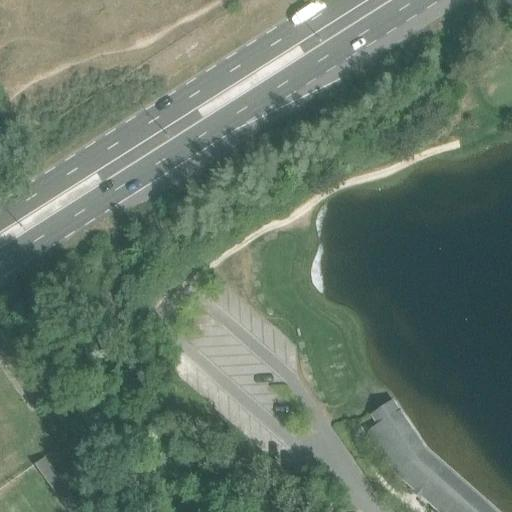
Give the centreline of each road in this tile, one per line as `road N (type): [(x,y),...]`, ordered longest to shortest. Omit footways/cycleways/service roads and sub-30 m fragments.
road 1 (primary): [(0,268),(426,0)]
road 2 (primary): [(352,0),(0,221)]
